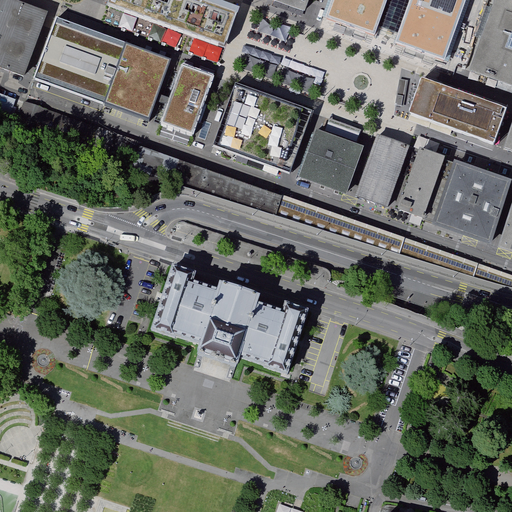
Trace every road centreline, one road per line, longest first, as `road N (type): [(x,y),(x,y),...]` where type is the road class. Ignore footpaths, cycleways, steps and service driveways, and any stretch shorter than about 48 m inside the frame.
road 1 (residential): [(511,265),(29,97)]
road 2 (tertiary): [(136,238),(155,216),(197,210),(511,306)]
road 3 (primary): [(136,238),(440,341),(511,374)]
road 4 (primary): [(0,194),(136,238)]
